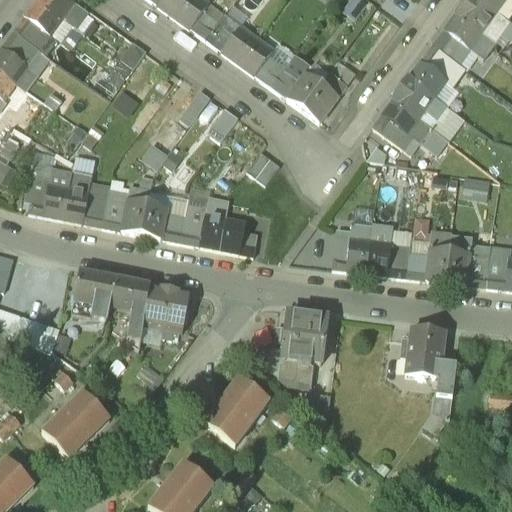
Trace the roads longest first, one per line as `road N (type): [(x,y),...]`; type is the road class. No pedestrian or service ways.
road 1 (residential): [(112,0),(284,130),(316,173),(446,0)]
road 2 (residential): [(245,288),(224,332),(80,511)]
road 3 (residential): [(245,288),(511,323)]
road 4 (residential): [(0,231),(55,252),(245,288)]
